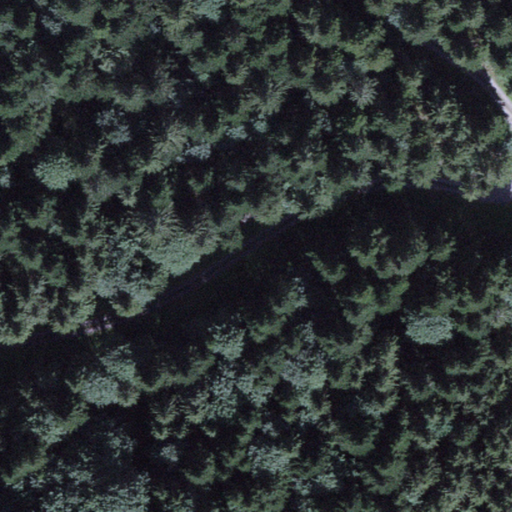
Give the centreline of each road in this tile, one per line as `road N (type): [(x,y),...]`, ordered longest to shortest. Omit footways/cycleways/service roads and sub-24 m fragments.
road 1 (track): [(0,344),(72,336),(151,310),(271,230),(374,183),(511,196)]
road 2 (track): [(511,102),(377,0)]
